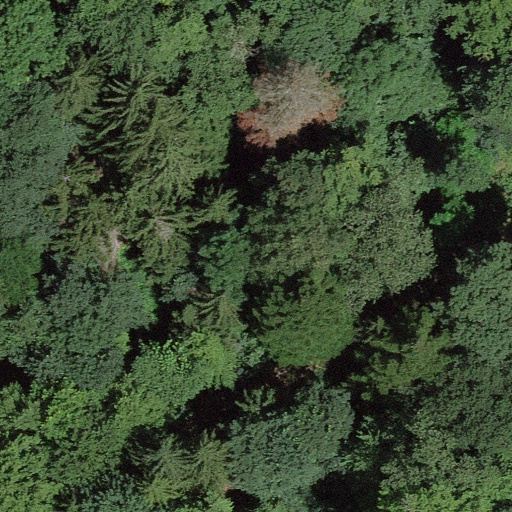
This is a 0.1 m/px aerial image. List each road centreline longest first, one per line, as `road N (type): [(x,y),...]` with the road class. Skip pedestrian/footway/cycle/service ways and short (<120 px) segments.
road 1 (track): [(47,511),(354,320),(511,244)]
road 2 (track): [(0,400),(244,391)]
